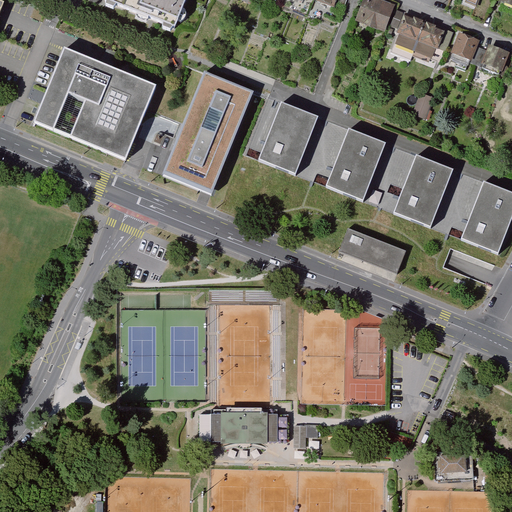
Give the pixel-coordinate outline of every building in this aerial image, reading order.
[(186,0),(108,0),(106,6),(109,8),(108,11),(116,15),(118,11),(160,29),(161,33),(168,36),(171,33),(173,34),(186,0)] [(338,0),(309,0),(335,10),(338,0)] [(345,9),(348,0),(340,0),(338,6),(345,9)] [(396,8),(376,0),(364,0),(355,23),(385,35),(396,8)] [(467,0),(466,5),(479,10),(482,0),(467,0)] [(511,0),(504,0),(503,5),(511,8),(511,0)] [(485,26),(490,11),(481,8),(476,22),(485,26)] [(454,34),(398,12),(391,28),(398,31),(397,35),(399,36),(392,55),(411,63),(419,43),(446,54),(454,34)] [(481,43),(460,35),(452,56),(454,57),(452,61),(470,68),(471,66),(500,77),(501,75),(504,76),(511,56),(490,47),(488,52),(479,49),(481,43)] [(156,88),(62,50),(30,126),(125,164),(156,88)] [(419,60),(426,63),(429,56),(421,53),(419,60)] [(157,177),(224,204),(271,89),(204,62),(157,177)] [(430,98),(434,88),(428,86),(424,96),(430,98)] [(428,111),(432,102),(422,99),(419,108),(428,111)] [(329,122),(290,107),(267,167),(306,182),(329,122)] [(387,146),(350,131),(326,191),(364,206),(387,146)] [(456,172),(418,158),(395,218),(433,232),(456,172)] [(511,228),(511,194),(485,184),(462,244),(500,259),(511,228)] [(341,253),(399,276),(408,253),(350,230),(341,253)] [(160,327),(175,327),(175,312),(160,312),(160,327)] [(162,372),(184,372),(184,334),(162,334),(162,372)] [(200,417),(200,444),(289,445),(289,418),(280,418),(280,412),(213,412),(213,417),(200,417)] [(295,428),(294,451),(304,451),(305,428),(295,428)] [(435,452),(436,480),(473,478),(471,450),(435,452)] [(148,480),(107,479),(106,511),(189,511),(190,481),(148,480)]
